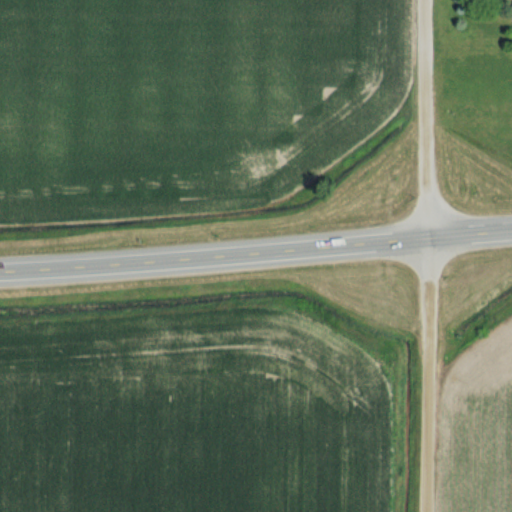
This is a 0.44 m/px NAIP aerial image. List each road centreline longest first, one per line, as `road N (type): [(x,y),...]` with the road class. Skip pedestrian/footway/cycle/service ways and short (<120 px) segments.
road 1 (residential): [(415,511),(419,0)]
road 2 (secondary): [(417,238),(0,272)]
